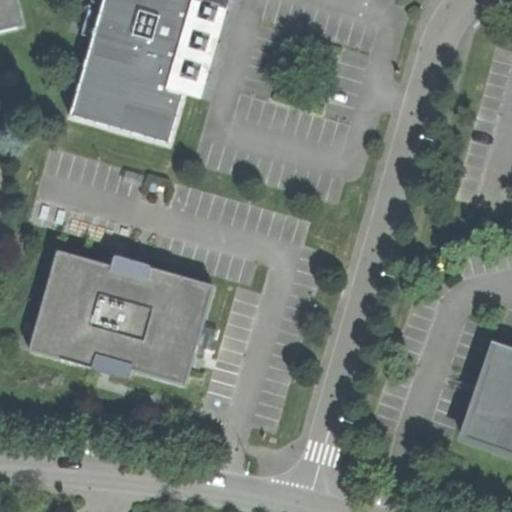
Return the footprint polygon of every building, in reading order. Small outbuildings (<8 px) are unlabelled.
[(0,0),(0,32),(24,26),(17,0),(0,0)] [(70,118),(170,146),(185,96),(185,95),(168,90),(194,0),(103,0),(93,39),(70,118)] [(91,0),(82,35),(93,39),(103,0),(91,0)] [(230,0),(194,0),(168,90),(185,95),(185,96),(201,100),(218,42),(230,0)] [(0,86),(18,86),(18,71),(0,71),(0,86)] [(58,252),(29,351),(92,369),(95,360),(109,364),(122,368),(186,386),(214,287),(151,269),(149,278),(58,252)] [(470,421),(463,440),(511,456),(511,349),(496,344),(489,363),(493,364),(473,421),(470,421)]
